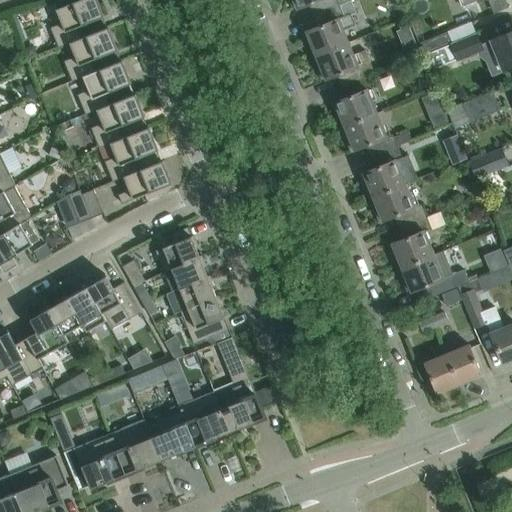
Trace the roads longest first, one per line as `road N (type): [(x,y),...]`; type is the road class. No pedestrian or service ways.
road 1 (residential): [(419,446),(243,0)]
road 2 (residential): [(0,306),(209,194)]
road 3 (residential): [(209,194),(133,0)]
road 4 (tertiary): [(245,511),(419,446)]
road 5 (residential): [(270,339),(209,194)]
